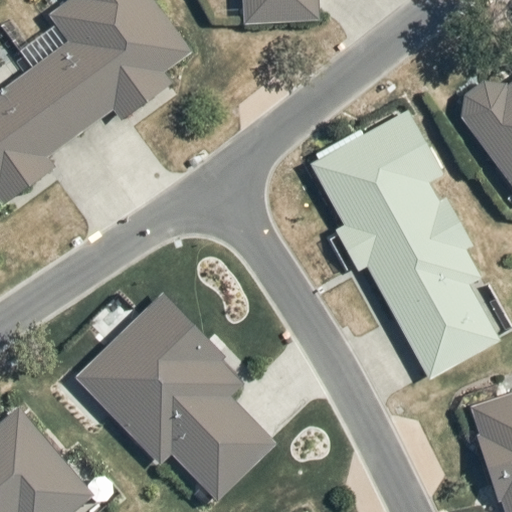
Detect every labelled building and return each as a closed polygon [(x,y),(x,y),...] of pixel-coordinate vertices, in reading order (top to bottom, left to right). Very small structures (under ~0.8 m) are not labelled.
[(0,199),(175,82),(169,72),(192,54),(152,0),(76,0),(50,18),(69,43),(1,94),(0,93),(0,199)] [(246,0),(247,26),(324,24),(321,0),(246,0)] [(484,84),(466,98),(464,119),(511,185),(511,87),(511,89),(484,84)] [(410,113),(313,166),(430,382),(505,343),(471,288),(485,281),(434,187),(446,181),(410,113)] [(250,385),(168,293),(77,379),(165,470),(178,458),(221,504),(280,445),(235,399),(250,385)] [(511,511),(511,396),(474,409),(508,511),(511,511)] [(23,410),(0,428),(0,511),(80,511),(95,500),(23,410)]
